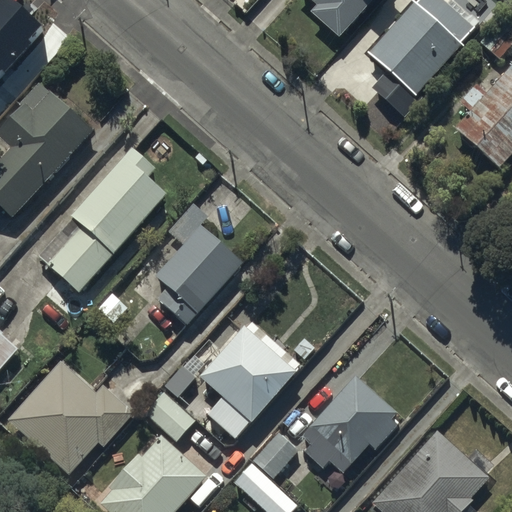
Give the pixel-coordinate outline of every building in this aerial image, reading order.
[(0,0),(0,77),(42,30),(7,0),(0,0)] [(338,47),(341,43),(372,11),(374,13),(385,0),(300,0),(317,16),(312,22),(338,47)] [(435,0),(426,0),(369,61),(388,78),(373,94),(405,124),(423,104),(420,101),(463,54),(459,50),(473,35),(435,0)] [(511,32),(502,25),(482,50),(500,64),(511,49),(511,32)] [(471,120),(456,138),(499,177),(511,162),(511,74),(488,102),(477,92),(460,111),(471,120)] [(93,139),(39,92),(24,109),(26,112),(0,141),(0,217),(13,229),(93,139)] [(40,265),(78,300),(166,205),(146,187),(155,178),(133,158),(70,227),(73,229),(40,265)] [(242,273),(201,234),(210,225),(195,211),(170,237),(184,251),(152,285),(166,298),(158,307),(186,333),(242,273)] [(127,313),(112,299),(90,322),(105,336),(127,313)] [(270,346),(250,329),(202,388),(223,407),(209,423),(237,447),(249,432),(252,435),(297,382),(293,379),(301,370),(280,352),(284,346),(276,339),(270,346)] [(0,376),(19,357),(0,339),(0,376)] [(182,367),(165,385),(179,397),(196,378),(182,367)] [(16,423),(11,429),(69,482),(99,450),(104,454),(134,421),(104,394),(97,401),(63,370),(35,400),(30,396),(10,417),(16,423)] [(357,384),(302,444),(311,452),(304,459),(323,476),(330,469),(345,482),(372,452),(375,455),(397,432),(392,427),(398,421),(357,384)] [(166,400),(146,422),(176,450),(196,429),(166,400)] [(438,428),(372,502),(383,511),(459,511),(491,477),(488,474),(493,468),(474,451),(470,456),(438,428)] [(279,432),(254,459),(274,478),(300,450),(279,432)] [(180,511),(206,484),(162,444),(143,466),(136,460),(107,493),(112,497),(99,511),(180,511)] [(254,463),(236,482),(268,511),(291,511),(299,505),(254,463)]
